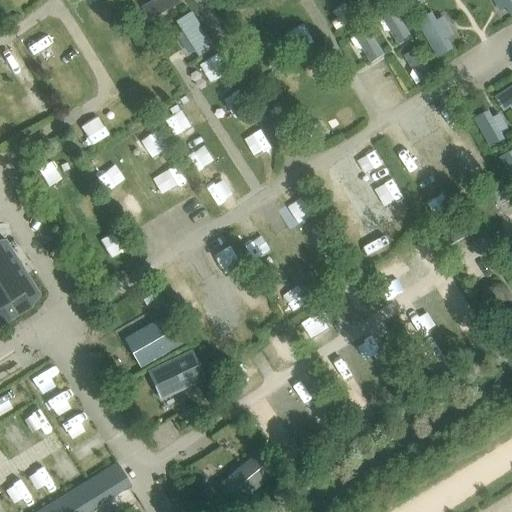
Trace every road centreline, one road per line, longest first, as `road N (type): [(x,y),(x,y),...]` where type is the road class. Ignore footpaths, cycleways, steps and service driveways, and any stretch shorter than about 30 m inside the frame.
road 1 (track): [(73,315),(511,44)]
road 2 (track): [(141,469),(511,237)]
road 3 (track): [(208,0),(308,173)]
road 4 (track): [(148,495),(141,469),(51,322)]
